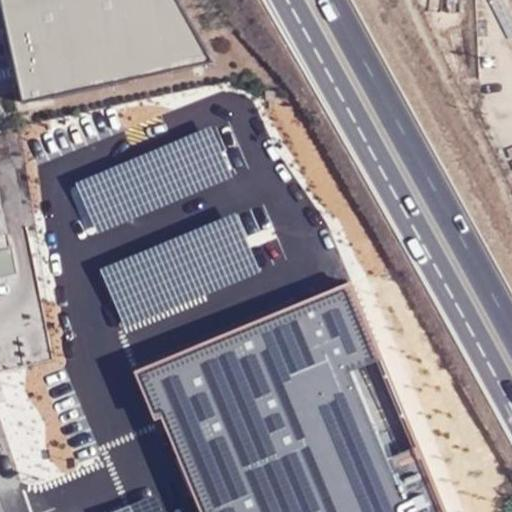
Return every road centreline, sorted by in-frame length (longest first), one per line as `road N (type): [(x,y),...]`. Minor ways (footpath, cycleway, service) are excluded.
road 1 (secondary): [(289,0),(511,401)]
road 2 (secondary): [(511,327),(334,0)]
